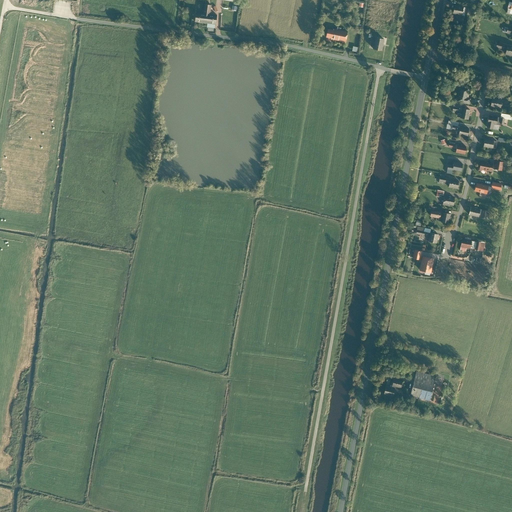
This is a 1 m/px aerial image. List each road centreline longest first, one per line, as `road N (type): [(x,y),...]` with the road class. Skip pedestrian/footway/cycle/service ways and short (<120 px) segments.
road 1 (track): [(300,511),(378,67)]
road 2 (tertiary): [(340,511),(425,77)]
road 3 (residential): [(425,77),(283,45),(73,18),(62,8)]
road 4 (residential): [(486,68),(470,174),(448,247)]
